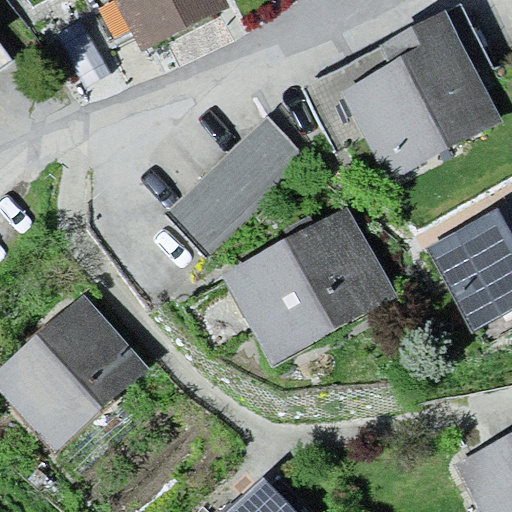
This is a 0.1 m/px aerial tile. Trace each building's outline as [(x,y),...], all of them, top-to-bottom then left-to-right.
[(237,12),(230,0),(118,0),(149,58),(237,12)] [(511,116),(511,112),(450,19),(337,93),(401,190),(511,116)] [(307,163),(266,119),(165,214),(206,258),(307,163)] [(405,291),(353,196),(227,265),(279,359),(405,291)] [(511,311),(511,196),(432,243),(482,329),(511,311)] [(155,370),(90,294),(0,369),(0,398),(50,458),(155,370)] [(511,511),(511,437),(453,469),(476,511),(511,511)] [(307,511),(267,470),(223,511),(307,511)]
